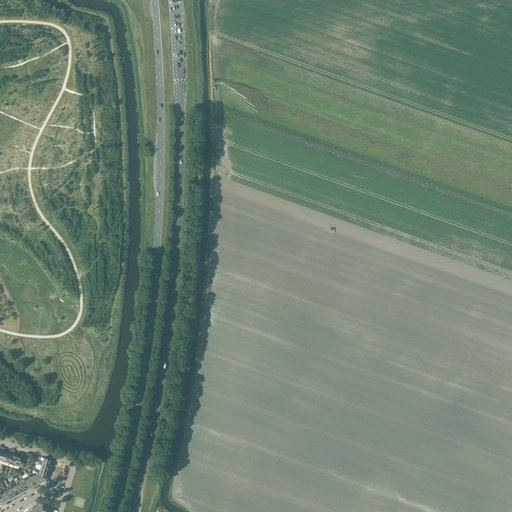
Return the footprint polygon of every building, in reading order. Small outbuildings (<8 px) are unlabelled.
[(9,454),(6,453),(3,462),(9,464),(13,451),(10,450),(9,454)] [(17,456),(14,465),(22,468),(24,462),(21,461),(22,458),(17,456)] [(39,462),(51,466),(53,461),(43,458),(43,461),(40,460),(39,462)] [(40,468),(49,471),(51,466),(39,462),(38,465),(41,465),(40,468)] [(39,474),(47,480),(49,471),(40,468),(39,474)] [(34,476),(39,485),(47,480),(39,474),(34,476)] [(30,475),(28,476),(34,487),(39,485),(34,476),(31,478),(30,475)] [(23,479),(25,481),(29,490),(34,487),(28,476),(23,479)] [(18,481),(24,492),(29,490),(25,481),(22,483),(20,480),(18,481)] [(15,487),(20,495),(24,492),(18,481),(16,482),(18,485),(15,487)] [(11,485),(9,486),(15,497),(20,495),(15,487),(12,488),(11,485)] [(15,497),(9,486),(7,488),(8,490),(6,492),(10,500),(15,497)] [(1,494),(2,505),(10,500),(6,492),(1,494)]
